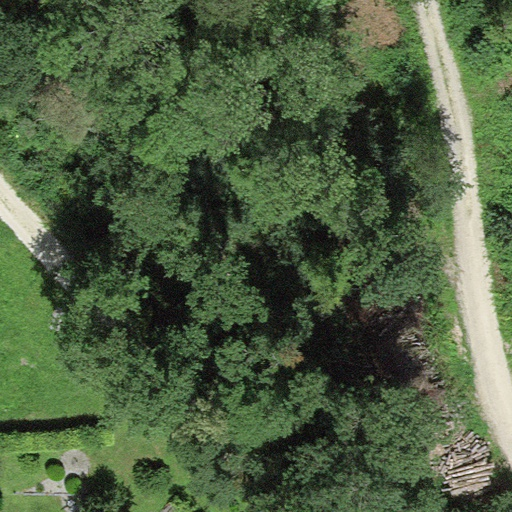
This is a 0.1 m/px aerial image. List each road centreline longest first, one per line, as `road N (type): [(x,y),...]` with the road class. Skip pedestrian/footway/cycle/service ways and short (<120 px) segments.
road 1 (track): [(0,178),(284,511)]
road 2 (track): [(413,0),(491,358),(511,417)]
